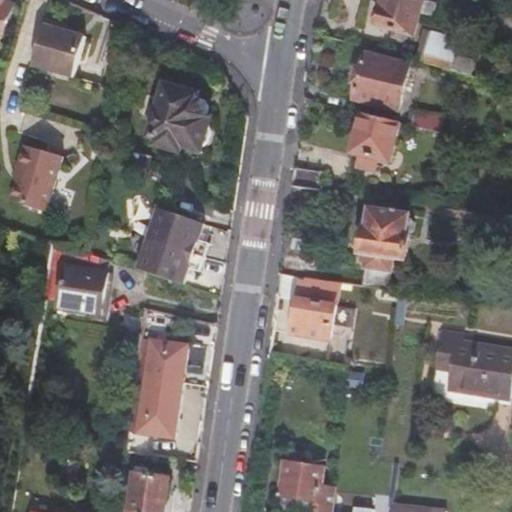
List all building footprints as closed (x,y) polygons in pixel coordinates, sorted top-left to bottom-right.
[(0,0),(0,43),(14,5),(2,0),(0,0)] [(417,27),(422,8),(424,0),(384,0),(377,26),(414,37),(417,27)] [(437,12),(440,0),(424,0),(422,8),(437,12)] [(511,19),(492,14),(489,23),(511,29),(511,19)] [(45,21),(32,65),(73,78),(84,40),(60,32),(62,26),(45,21)] [(421,63),(469,76),(473,63),(454,57),(459,40),(431,31),(421,63)] [(398,111),(399,107),(412,61),(367,49),(353,99),(398,111)] [(201,93),(166,85),(153,143),(184,150),(182,157),(201,162),(204,150),(207,150),(208,145),(214,142),(218,129),(212,119),(214,111),(211,110),(199,100),(201,93)] [(409,126),(438,133),(442,118),(413,110),(409,126)] [(388,163),(399,123),(361,114),(351,153),(358,155),(355,168),(372,172),(375,160),(388,163)] [(63,157),(24,146),(18,170),(21,171),(12,202),(47,212),(63,157)] [(294,188),(319,192),(321,173),(297,169),(294,188)] [(361,287),(389,291),(393,265),(406,267),(411,237),(416,233),(417,226),(416,223),(411,222),(412,216),(370,209),(366,233),(362,233),(359,256),(365,257),(361,287)] [(159,212),(151,238),(198,254),(202,240),(207,225),(159,212)] [(141,269),(187,284),(193,269),(198,254),(151,238),(141,269)] [(202,240),(198,254),(207,257),(212,243),(202,240)] [(104,313),(112,260),(90,252),(88,266),(65,262),(58,306),(104,313)] [(198,254),(193,269),(202,272),(207,257),(198,254)] [(336,306),(298,301),(297,312),(294,329),(332,335),(336,306)] [(511,398),(511,348),(455,340),(457,333),(441,331),(436,357),(453,360),(449,390),(511,398)] [(145,386),(182,392),(187,352),(150,346),(145,386)] [(176,444),(182,392),(145,386),(139,440),(176,444)] [(305,511),(334,511),(336,491),(325,489),(328,468),(304,464),(305,455),(291,453),(290,462),(287,461),(282,498),(301,502),(307,503),(305,511)] [(167,511),(170,486),(134,481),(131,511),(167,511)] [(299,511),(305,511),(307,503),(301,502),(299,511)]
